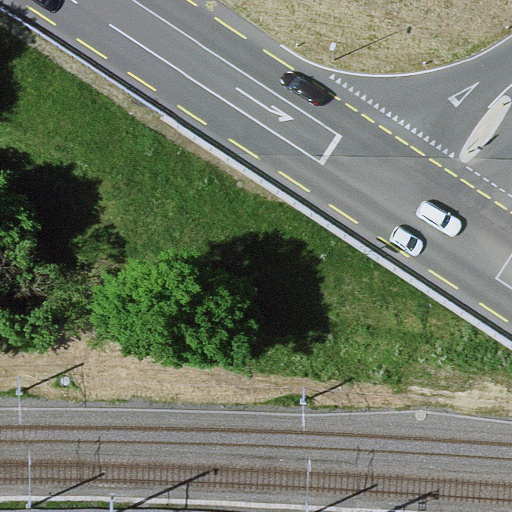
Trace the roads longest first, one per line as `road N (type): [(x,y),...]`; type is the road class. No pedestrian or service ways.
road 1 (secondary): [(432,207),(94,0)]
road 2 (tertiary): [(511,95),(432,207)]
